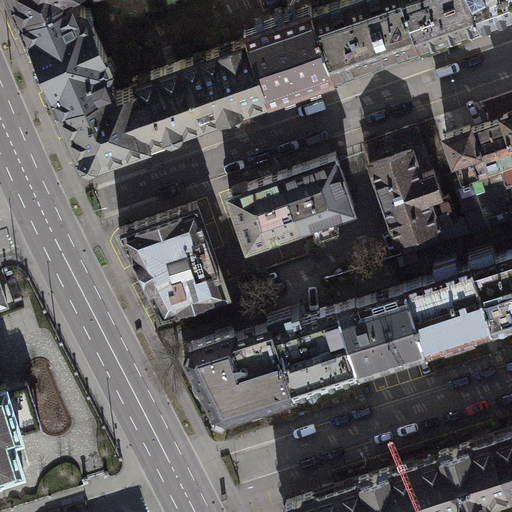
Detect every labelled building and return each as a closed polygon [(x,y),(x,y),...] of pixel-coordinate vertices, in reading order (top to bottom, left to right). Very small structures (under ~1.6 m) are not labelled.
[(13,0),(19,13),(49,0),(13,0)] [(73,0),(49,0),(19,13),(28,33),(26,36),(30,46),(34,48),(44,72),(43,77),(47,87),(52,89),(59,105),(110,84),(105,70),(112,67),(84,1),(76,5),(73,0)] [(419,43),(404,0),(335,0),(311,8),(333,72),(419,43)] [(404,0),(419,43),(480,21),(472,0),(404,0)] [(511,0),(472,0),(480,21),(511,9),(511,0)] [(310,5),(244,28),(247,36),(267,95),(333,72),(311,8),(310,5)] [(267,95),(247,36),(179,60),(200,119),(204,117),(208,120),(217,118),(219,112),(232,107),(237,109),(245,108),(247,102),(267,95)] [(78,147),(78,151),(81,156),(85,158),(91,159),(96,156),(112,150),(118,151),(126,149),(129,144),(165,131),(170,133),(178,131),(182,126),(200,119),(179,60),(132,76),(134,82),(113,90),(110,84),(59,105),(67,123),(66,128),(69,137),(74,138),(78,147)] [(511,107),(500,112),(501,115),(483,121),(511,204),(511,107)] [(467,124),(444,132),(459,176),(450,179),(462,213),(468,231),(511,215),(511,204),(483,121),(467,126),(467,124)] [(413,123),(361,141),(394,236),(454,216),(447,192),(441,194),(431,166),(428,167),(413,123)] [(354,202),(336,151),(283,170),(301,221),(354,202)] [(283,170),(229,190),(247,240),(301,221),(283,170)] [(192,199),(115,227),(158,309),(224,289),(192,199)] [(454,216),(394,236),(400,253),(468,231),(462,213),(454,216)] [(511,246),(470,259),(492,323),(511,316),(511,246)] [(404,281),(425,345),(443,339),(447,343),(473,334),(473,329),(492,323),(470,259),(404,281)] [(404,281),(337,303),(358,367),(425,345),(404,281)] [(270,325),(291,389),(358,367),(337,303),(270,325)] [(234,327),(188,342),(184,352),(213,411),(212,415),(223,418),(223,415),(292,392),(291,389),(270,325),(269,321),(235,332),(234,327)] [(0,477),(1,475),(23,468),(13,437),(21,434),(6,383),(0,385),(0,477)] [(511,426),(495,432),(511,484),(511,426)] [(436,511),(511,487),(511,484),(495,432),(473,439),(467,436),(460,439),(457,444),(451,446),(446,443),(438,446),(435,451),(415,458),(432,511),(436,511)] [(356,477),(334,484),(343,511),(432,511),(415,458),(393,465),(387,462),(380,464),(377,470),(372,472),(367,468),(358,471),(356,477)] [(285,498),(283,507),(285,511),(343,511),(334,484),(318,490),(312,486),(304,488),(301,494),(295,496),(290,496),(285,498)]
